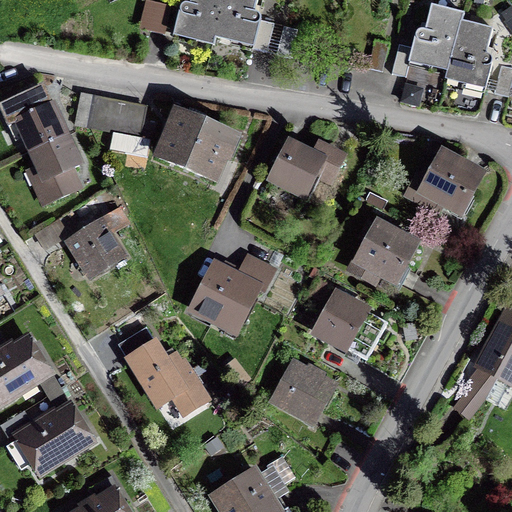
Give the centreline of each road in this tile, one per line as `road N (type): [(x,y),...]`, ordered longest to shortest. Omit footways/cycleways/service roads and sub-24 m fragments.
road 1 (residential): [(0,53),(471,131),(511,147)]
road 2 (residential): [(352,511),(511,225)]
